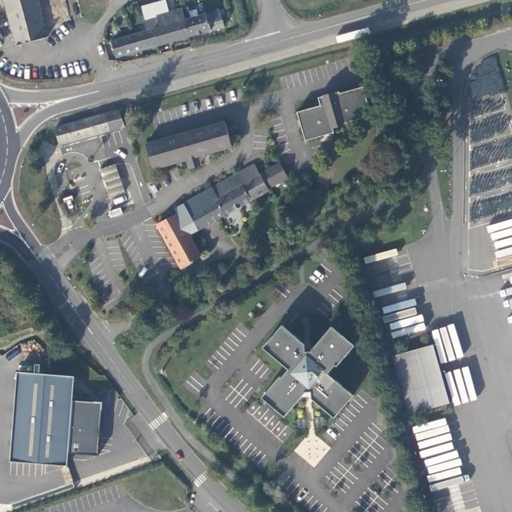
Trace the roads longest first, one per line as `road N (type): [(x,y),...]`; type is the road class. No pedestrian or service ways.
road 1 (tertiary): [(238,511),(152,417),(38,261)]
road 2 (secondary): [(106,90),(282,40)]
road 3 (secondary): [(282,40),(430,0)]
